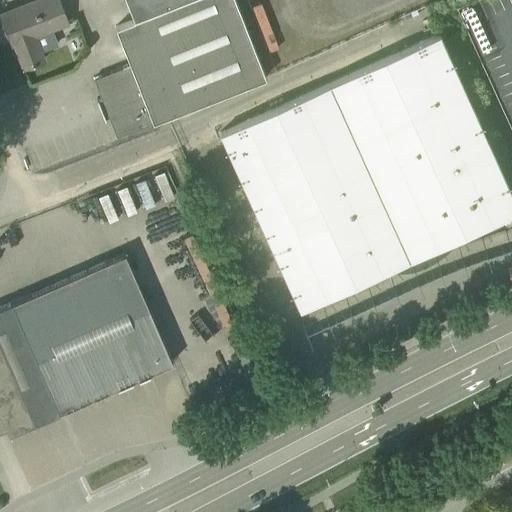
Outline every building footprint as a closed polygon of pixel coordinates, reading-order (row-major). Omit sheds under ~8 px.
[(59,0),(32,0),(0,12),(0,13),(12,44),(13,43),(23,67),(44,59),(35,35),(68,22),(59,0)] [(127,0),(134,19),(138,30),(120,38),(130,63),(93,78),(101,98),(98,99),(97,98),(96,98),(104,119),(106,118),(105,117),(108,116),(116,136),(266,76),(236,0),(127,0)] [(115,26),(120,38),(138,30),(134,19),(115,26)] [(300,309),(511,210),(511,195),(440,36),(220,132),(291,291),(300,309)] [(0,429),(6,426),(9,433),(173,362),(125,252),(0,305),(0,429)]
